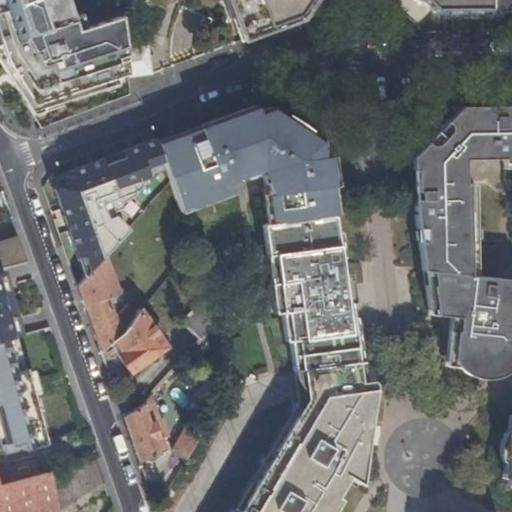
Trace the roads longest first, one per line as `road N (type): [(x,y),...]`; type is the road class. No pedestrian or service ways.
road 1 (residential): [(511,63),(280,65),(8,158)]
road 2 (residential): [(8,158),(121,511)]
